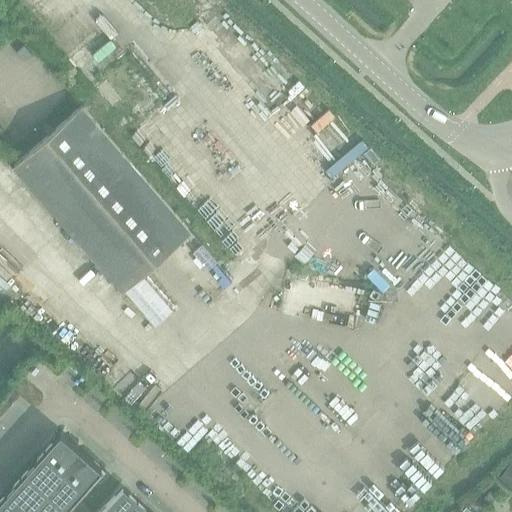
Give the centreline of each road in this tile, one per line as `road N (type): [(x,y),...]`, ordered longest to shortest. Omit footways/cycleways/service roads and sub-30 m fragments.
road 1 (residential): [(314,126),(489,283),(281,511)]
road 2 (residential): [(64,396),(314,126)]
road 3 (tertiary): [(299,0),(456,134),(482,148),(511,146)]
road 4 (unknown): [(74,0),(269,175)]
road 5 (residential): [(64,396),(190,511)]
road 6 (unknown): [(0,244),(111,345)]
